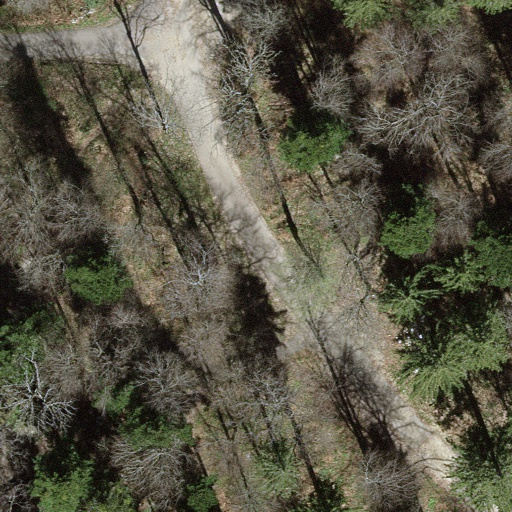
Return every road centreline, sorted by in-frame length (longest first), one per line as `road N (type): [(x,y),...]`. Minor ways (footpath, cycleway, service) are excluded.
road 1 (track): [(157,40),(232,222),(279,303),(479,511)]
road 2 (unclassified): [(170,0),(157,40),(125,52),(68,43),(0,50)]
